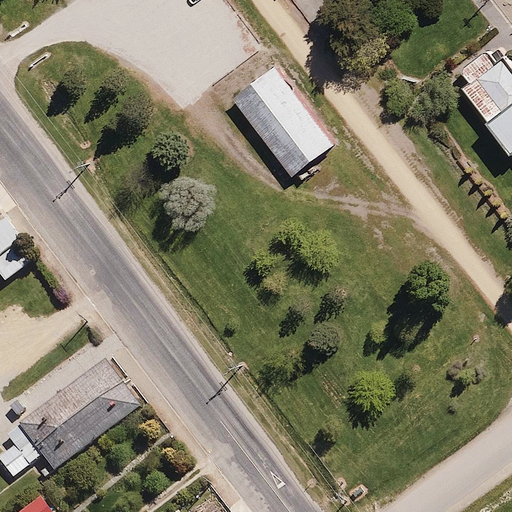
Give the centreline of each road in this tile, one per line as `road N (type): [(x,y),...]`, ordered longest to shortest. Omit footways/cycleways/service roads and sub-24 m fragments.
road 1 (unclassified): [(0,129),(289,511)]
road 2 (residential): [(416,511),(511,438)]
